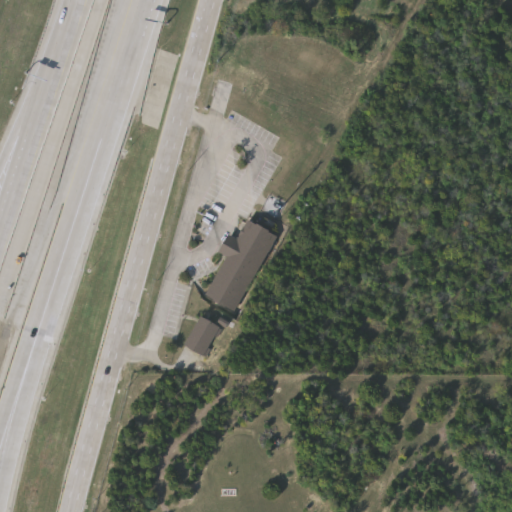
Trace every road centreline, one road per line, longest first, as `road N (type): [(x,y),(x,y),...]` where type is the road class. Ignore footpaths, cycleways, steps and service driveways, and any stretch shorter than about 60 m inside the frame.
road 1 (secondary): [(63,511),(209,0)]
road 2 (motorway): [(49,286),(133,32)]
road 3 (motorway): [(0,485),(49,286)]
road 4 (motorway): [(49,84),(0,229)]
road 5 (motorway): [(0,417),(49,286)]
